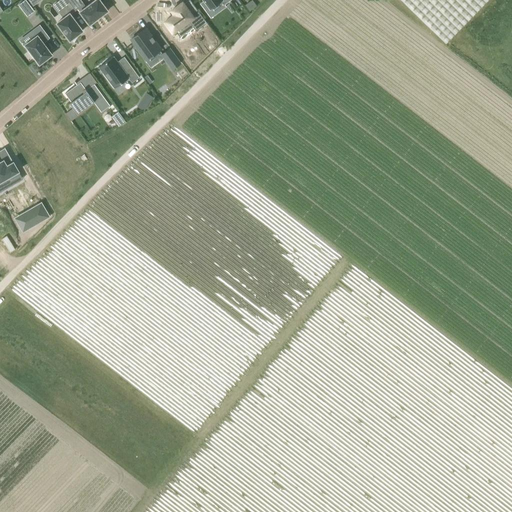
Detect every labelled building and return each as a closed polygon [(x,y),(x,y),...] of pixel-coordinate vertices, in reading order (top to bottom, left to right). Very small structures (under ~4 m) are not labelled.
[(34,11),(26,0),(19,5),(28,16),(34,11)] [(80,0),(72,6),(76,10),(78,9),(90,24),(108,11),(99,0),(95,0),(86,7),(80,0)] [(203,0),(210,9),(221,1),(224,5),(231,0),(203,0)] [(401,0),(446,44),(488,0),(401,0)] [(174,14),(164,21),(172,32),(188,20),(196,30),(206,22),(192,2),(185,6),(183,3),(182,2),(171,10),(174,14)] [(70,14),(73,12),(67,5),(59,12),(64,18),(57,23),(70,40),(71,40),(72,41),(77,37),(76,35),(83,31),(70,14)] [(36,37),(25,45),(30,51),(28,52),(33,58),(34,57),(40,64),(52,55),(43,43),(49,38),(40,26),(32,32),(36,37)] [(146,28),(131,39),(137,48),(141,53),(146,60),(161,49),(155,41),(155,40),(152,37),(146,28)] [(163,54),(161,55),(163,58),(172,69),(180,63),(169,49),(163,54)] [(114,56),(99,67),(115,88),(129,78),(132,83),(139,77),(132,67),(125,72),(114,56)] [(77,85),(65,94),(71,102),(70,103),(74,107),(74,108),(78,113),(94,102),(101,112),(108,107),(110,106),(95,84),(86,90),(80,82),(77,84),(77,85)] [(146,93),(143,98),(149,102),(153,97),(146,93)] [(118,112),(112,116),(119,126),(125,121),(118,112)] [(0,182),(8,178),(11,182),(21,176),(12,160),(5,163),(4,161),(0,162),(0,182)] [(29,209),(32,214),(21,220),(26,229),(50,216),(41,202),(29,209)]
